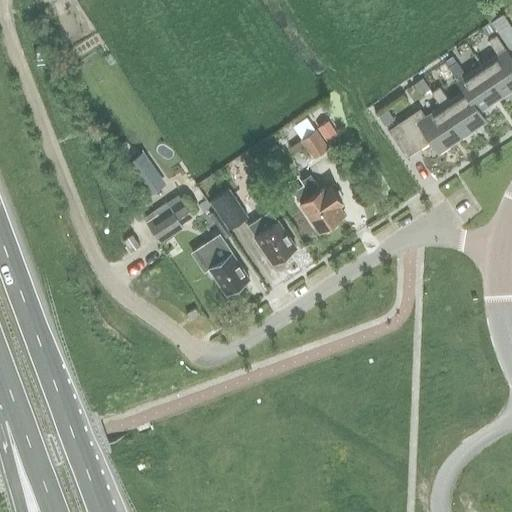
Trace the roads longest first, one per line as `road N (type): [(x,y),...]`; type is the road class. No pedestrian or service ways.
road 1 (residential): [(503,248),(409,238),(216,354),(184,343),(108,279)]
road 2 (trunk): [(100,511),(0,239)]
road 3 (track): [(108,279),(0,21)]
road 4 (track): [(440,493),(288,402)]
road 5 (track): [(331,58),(358,119),(411,201)]
